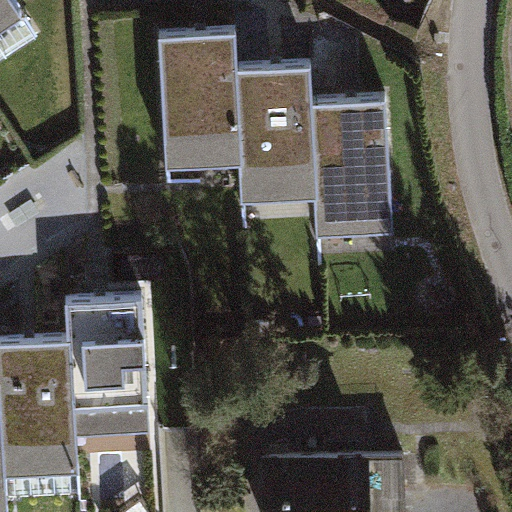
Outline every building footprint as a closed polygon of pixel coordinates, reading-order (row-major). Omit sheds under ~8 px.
[(0,0),(0,26),(19,14),(9,0),(0,0)] [(165,162),(241,158),(236,64),(234,27),(158,31),(165,162)] [(309,60),(236,64),(241,158),(242,196),(315,192),(311,98),(309,60)] [(311,98),(315,192),(317,228),(393,227),(383,95),(311,98)] [(65,326),(73,442),(150,437),(139,288),(62,294),(65,326)] [(0,330),(0,478),(76,473),(73,442),(65,326),(0,330)] [(401,511),(400,459),(259,462),(259,511),(401,511)]
